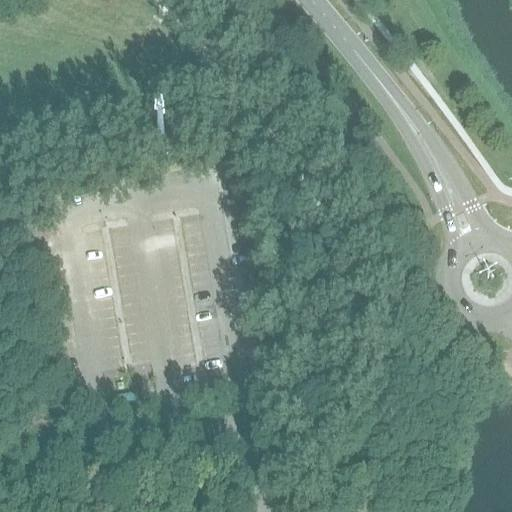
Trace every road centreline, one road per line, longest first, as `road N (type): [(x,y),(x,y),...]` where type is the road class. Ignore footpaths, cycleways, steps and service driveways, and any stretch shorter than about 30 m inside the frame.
road 1 (tertiary): [(477,242),(391,102),(305,0)]
road 2 (unclassified): [(248,429),(178,438),(0,483)]
road 3 (tertiary): [(477,242),(454,260),(454,303),(477,321),(511,317)]
